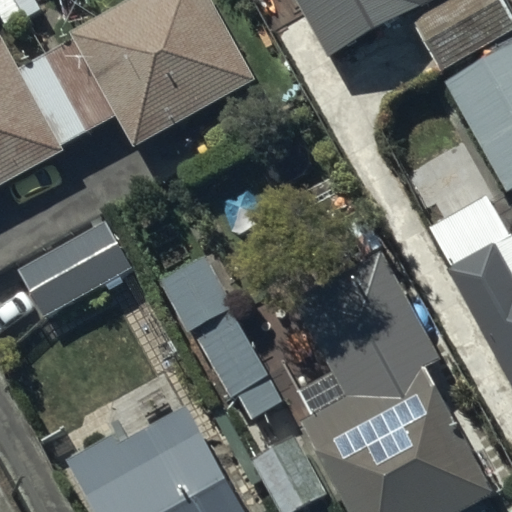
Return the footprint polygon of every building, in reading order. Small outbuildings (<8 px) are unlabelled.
[(209,0),(134,0),(50,48),(93,124),(123,107),(139,136),(251,73),(209,0)] [(298,0),(331,57),(433,0),(298,0)] [(511,13),(505,0),(450,0),(415,19),(443,73),(511,36),(511,13)] [(0,175),(93,124),(50,48),(14,68),(0,43),(0,175)] [(511,196),(511,48),(447,86),(511,197),(511,196)] [(48,319),(50,318),(137,270),(108,222),(23,272),(48,319)] [(511,279),(496,250),(461,269),(511,362),(511,279)] [(304,296),(357,393),(308,419),(359,511),(449,511),(492,489),(424,363),(436,357),(380,255),(304,296)] [(239,396),(252,419),(284,401),(273,382),(276,380),(237,313),(241,311),(211,258),(163,285),(192,336),(197,333),(235,399),(239,396)] [(115,440),(72,464),(98,511),(245,511),(189,409),(119,447),(115,440)]
